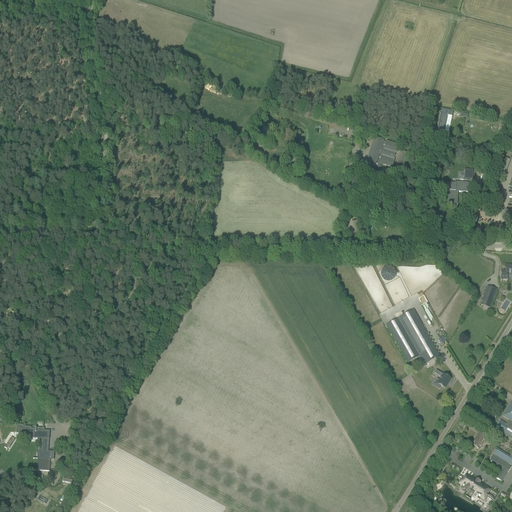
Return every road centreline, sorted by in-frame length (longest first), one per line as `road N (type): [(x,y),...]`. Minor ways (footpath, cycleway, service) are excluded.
road 1 (track): [(117,236),(93,0)]
road 2 (track): [(117,236),(350,245)]
road 3 (unclassified): [(394,511),(511,322)]
